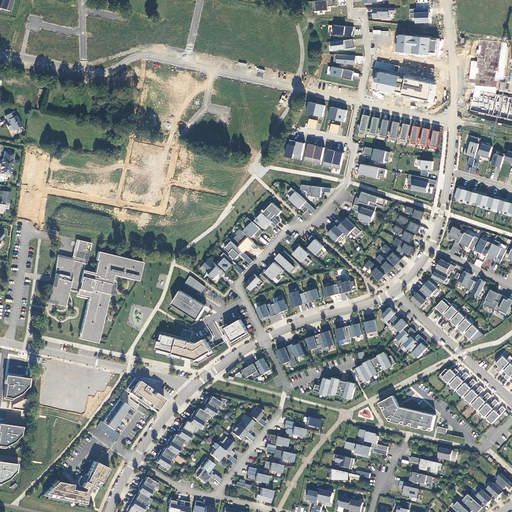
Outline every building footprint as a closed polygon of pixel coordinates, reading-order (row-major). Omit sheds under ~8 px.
[(3,0),(0,11),(0,12),(9,15),(14,0),(3,0)] [(332,0),(312,1),(313,11),(328,10),(328,5),(338,4),(337,0),(332,0)] [(431,8),(410,10),(411,17),(413,17),(414,24),(432,23),(431,8)] [(377,14),(372,14),(372,18),(389,18),(389,14),(395,13),(396,10),(388,10),(389,12),(377,12),(377,14)] [(353,37),(354,26),(348,26),(332,24),(331,36),(353,37)] [(439,40),(397,35),(395,52),(437,57),(439,40)] [(332,51),(354,48),(353,39),(331,42),(332,51)] [(511,120),(511,98),(496,95),(499,79),(504,79),(508,44),(480,41),(477,62),(471,61),(469,84),(475,85),(470,111),(511,120)] [(336,54),(336,63),(357,65),(357,56),(336,54)] [(353,70),(331,65),(329,76),(353,81),(354,76),(360,77),(361,73),(354,72),(353,70)] [(433,101),(436,84),(380,73),(377,90),(433,101)] [(324,117),(326,106),(308,102),(305,114),(324,117)] [(328,119),(346,123),(348,111),(331,107),(328,119)] [(13,113),(4,118),(7,122),(8,122),(9,124),(5,126),(8,131),(10,130),(12,133),(21,129),(13,113)] [(371,115),(364,114),(360,132),(367,133),(371,115)] [(381,117),(374,116),(370,134),(377,136),(381,117)] [(391,120),(384,118),(380,136),(387,138),(391,120)] [(317,130),(318,121),(309,119),(307,128),(317,130)] [(401,122),(394,120),(390,139),(397,140),(401,122)] [(340,125),(331,123),(329,133),(338,134),(340,125)] [(411,124),(405,123),(400,141),(407,142),(411,124)] [(422,127),(415,125),(411,143),(417,145),(422,127)] [(432,129),(425,127),(421,145),(428,147),(432,129)] [(442,131),(435,129),(431,148),(438,149),(442,131)] [(302,160),(305,143),(296,141),(295,146),(288,145),(285,156),(302,160)] [(479,152),(476,150),(478,144),(471,141),(468,150),(465,149),(463,154),(470,156),(467,165),(474,167),(479,152)] [(321,165),(325,148),(308,144),(304,161),(321,165)] [(490,157),(493,147),(482,144),(479,154),(490,157)] [(365,147),(364,154),(372,156),(371,160),(384,162),(385,160),(389,161),(390,152),(365,147)] [(341,170),(345,152),(328,149),(324,166),(341,170)] [(506,155),(497,153),(494,165),(503,167),(506,155)] [(12,163),(13,155),(3,154),(2,162),(1,162),(1,167),(0,166),(0,176),(4,177),(10,178),(12,163)] [(433,171),(434,161),(418,159),(417,166),(420,166),(420,169),(433,171)] [(387,170),(360,164),(358,174),(385,180),(387,170)] [(412,189),(428,193),(429,184),(437,185),(438,181),(409,175),(408,183),(413,184),(412,189)] [(324,192),(325,187),(302,185),(301,190),(308,190),(308,195),(322,197),(322,192),(324,192)] [(459,202),(466,203),(469,191),(465,190),(466,188),(459,186),(456,197),(460,198),(459,202)] [(308,208),(311,205),(292,187),(287,192),(292,196),(290,199),(300,209),(304,205),(308,208)] [(473,192),(469,191),(466,203),(471,205),(472,201),(477,203),(481,192),(474,190),(473,192)] [(362,192),(360,195),(362,195),(361,198),(359,198),(357,197),(355,204),(375,211),(377,206),(370,204),(371,201),(377,203),(377,204),(384,206),(387,200),(362,192)] [(481,208),(487,209),(490,197),(486,196),(487,194),(481,192),(478,203),(482,204),(481,208)] [(0,193),(0,211),(3,212),(4,206),(8,206),(9,195),(0,193)] [(494,199),(490,197),(487,209),(493,211),(494,207),(499,209),(502,198),(495,196),(494,199)] [(502,214),(508,215),(511,203),(508,202),(508,200),(502,198),(499,209),(503,210),(502,214)] [(262,211),(273,221),(277,225),(280,222),(276,218),(274,216),(277,214),(278,215),(282,211),(273,203),(268,208),(266,207),(262,211)] [(376,211),(375,211),(355,204),(353,209),(361,212),(359,218),(364,219),(363,223),(369,225),(370,221),(372,222),(376,211)] [(425,212),(407,206),(405,212),(414,215),(414,217),(422,219),(425,212)] [(262,211),(261,210),(258,214),(260,216),(256,220),(265,229),(268,225),(268,224),(269,223),(270,225),(273,221),(262,211)] [(417,233),(421,225),(400,215),(397,221),(405,225),(405,223),(410,225),(408,229),(417,233)] [(264,232),(248,217),(245,221),(249,225),(245,230),(253,237),(255,235),(258,237),(264,232)] [(337,220),(334,223),(346,235),(348,236),(351,232),(354,232),(357,235),(361,231),(347,218),(342,224),(337,220)] [(346,235),(334,223),(327,231),(332,236),(331,238),(336,242),(339,239),(340,240),(343,237),(344,238),(346,235)] [(415,235),(396,225),(393,231),(399,234),(400,232),(404,235),(402,238),(411,243),(415,235)] [(453,246),(457,248),(460,243),(465,232),(466,230),(462,228),(462,230),(453,226),(450,231),(451,232),(449,237),(456,240),(453,246)] [(258,246),(240,229),(236,233),(238,235),(232,241),(245,252),(251,245),(255,249),(258,246)] [(474,237),(465,232),(460,243),(469,247),(469,248),(473,250),(479,238),(475,236),(474,237)] [(324,246),(312,235),(309,239),(313,243),(309,247),(319,257),(323,252),(321,250),(324,246)] [(265,245),(268,243),(261,237),(259,239),(265,245)] [(487,257),(489,253),(493,244),(487,241),(488,239),(482,237),(475,251),(479,253),(481,252),(483,253),(482,255),(487,257)] [(249,256),(245,252),(232,241),(229,238),(225,242),(229,245),(226,248),(230,252),(230,253),(236,259),(241,254),(243,255),(242,256),(246,259),(249,256)] [(411,255),(415,247),(396,238),(394,244),(399,246),(400,245),(404,247),(402,251),(411,255)] [(79,338),(98,343),(110,293),(112,294),(114,284),(112,283),(114,276),(138,281),(142,263),(98,252),(96,261),(97,261),(94,273),(84,270),(91,243),(76,239),(72,258),(57,254),(54,272),(47,302),(64,306),(67,290),(76,292),(75,294),(88,297),(79,338)] [(495,256),(498,257),(495,261),(500,264),(507,250),(498,246),(500,242),(495,240),(493,244),(489,253),(495,256)] [(310,254),(298,243),(295,246),(298,249),(293,254),(298,258),(299,257),(303,261),(308,265),(312,261),(307,256),(310,254)] [(402,259),(386,244),(382,248),(390,256),(388,258),(396,265),(402,259)] [(299,264),(285,251),(280,256),(279,255),(276,258),(291,272),(299,264)] [(232,259),(224,253),(222,256),(223,257),(218,262),(227,271),(233,264),(230,261),(232,259)] [(384,265),(383,266),(388,271),(389,272),(394,267),(380,254),(376,259),(384,265)] [(482,267),(488,270),(493,259),(481,255),(479,258),(484,260),(482,267)] [(226,273),(210,258),(201,268),(205,273),(207,270),(211,274),(209,276),(214,280),(219,274),(222,276),(226,273)] [(437,268),(449,274),(450,275),(452,271),(453,272),(456,266),(442,259),(437,268)] [(480,268),(483,262),(477,259),(474,264),(480,268)] [(386,274),(380,269),(370,260),(365,266),(368,269),(370,267),(374,271),(372,274),(379,281),(386,274)] [(281,274),(284,271),(274,261),(271,265),(270,264),(264,271),(274,279),(279,273),(281,274)] [(299,264),(291,272),(292,273),(299,264)] [(437,268),(433,277),(447,284),(450,279),(448,278),(449,274),(437,268)] [(465,271),(459,284),(470,290),(475,281),(471,279),(473,275),(465,271)] [(262,274),(259,277),(255,274),(246,284),(252,290),(257,284),(260,287),(268,279),(262,274)] [(190,275),(185,284),(201,294),(205,286),(190,275)] [(475,281),(470,290),(470,291),(476,294),(475,296),(480,299),(483,293),(481,292),(486,282),(480,279),(478,283),(475,281)] [(338,284),(340,293),(353,290),(352,286),(356,286),(354,281),(351,282),(350,280),(345,281),(345,280),(337,281),(338,284)] [(340,293),(338,284),(324,287),(326,297),(340,293)] [(226,302),(205,286),(201,294),(223,307),(226,302)] [(317,288),(304,293),(307,303),(320,299),(317,288)] [(495,310),(502,295),(491,289),(484,304),(495,310)] [(207,306),(181,290),(172,305),(198,320),(207,306)] [(428,297),(421,290),(412,299),(423,309),(427,305),(425,303),(427,301),(426,300),(428,297)] [(294,307),(307,303),(304,293),(300,294),(299,291),(290,294),(291,298),(292,303),(293,303),(294,307)] [(502,295),(495,310),(506,315),(511,303),(511,299),(509,298),(508,299),(505,298),(506,297),(502,295)] [(280,301),(271,305),(276,315),(284,311),(288,309),(283,297),(279,299),(280,301)] [(446,311),(447,310),(452,305),(445,298),(437,307),(443,313),(446,311)] [(276,315),(271,305),(271,303),(267,305),(265,302),(261,304),(262,306),(257,308),(263,321),(276,315)] [(450,320),(453,317),(454,316),(458,311),(452,305),(447,310),(448,311),(447,312),(445,315),(450,320)] [(452,321),(457,326),(459,324),(461,322),(465,317),(458,311),(454,316),(455,317),(454,319),(452,321)] [(464,333),(466,330),(467,329),(472,324),(465,317),(461,322),(462,324),(461,325),(458,327),(464,333)] [(395,330),(399,334),(409,325),(402,319),(401,320),(400,321),(397,318),(388,327),(393,332),(395,330)] [(227,324),(220,328),(230,345),(249,334),(241,319),(229,327),(227,324)] [(376,319),(365,322),(368,333),(378,331),(376,319)] [(348,326),(351,337),(363,335),(360,323),(348,326)] [(472,324),(467,329),(469,330),(468,331),(465,334),(471,339),(479,330),(472,324)] [(351,337),(348,326),(336,329),(339,341),(344,340),(345,343),(352,341),(351,337)] [(199,364),(215,355),(204,337),(196,341),(192,340),(194,332),(184,329),(182,337),(162,332),(156,353),(199,364)] [(319,338),(323,348),(324,352),(330,350),(329,347),(335,345),(330,330),(318,334),(319,338)] [(316,339),(315,336),(307,338),(311,350),(315,348),(316,351),(323,348),(319,338),(316,339)] [(428,348),(425,345),(424,344),(426,341),(423,338),(411,351),(409,354),(410,355),(413,352),(419,358),(428,348)] [(293,344),(289,345),(293,355),(297,354),(298,357),(306,354),(300,341),(295,343),(296,345),(294,346),(293,344)] [(289,345),(278,350),(284,364),(290,361),(292,366),(297,364),(293,355),(289,345)] [(358,369),(356,369),(359,375),(361,374),(361,376),(358,378),(361,383),(365,381),(365,382),(372,378),(372,377),(379,373),(379,372),(385,369),(393,365),(396,363),(392,355),(388,357),(386,352),(378,356),(372,360),(372,359),(364,363),(364,364),(357,368),(358,369)] [(497,369),(500,373),(503,369),(510,362),(502,355),(495,362),(500,366),(497,369)] [(263,358),(254,364),(261,376),(271,370),(263,358)] [(508,380),(511,377),(511,375),(511,364),(510,362),(503,369),(507,373),(504,377),(508,380)] [(261,376),(254,364),(243,370),(247,377),(252,375),(255,379),(261,376)] [(453,378),(455,376),(459,372),(456,368),(453,371),(451,369),(449,371),(447,373),(446,372),(448,370),(446,369),(441,375),(449,383),(453,378)] [(462,383),(470,375),(466,372),(461,378),(458,376),(456,378),(455,380),(453,378),(449,383),(456,390),(461,385),(462,383)] [(32,379),(6,376),(5,384),(6,384),(4,399),(14,400),(14,399),(24,394),(31,387),(32,379)] [(322,386),(316,384),(314,390),(321,392),(320,393),(329,395),(329,392),(352,399),(356,384),(333,377),(332,380),(324,378),(322,386)] [(129,393),(136,398),(148,407),(149,407),(150,405),(156,409),(164,399),(134,378),(127,388),(130,391),(129,393)] [(468,392),(470,390),(477,382),(474,379),(468,385),(466,383),(464,385),(462,386),(461,385),(456,390),(464,396),(468,392)] [(477,397),(484,389),(481,386),(475,392),(473,389),(471,391),(470,393),(468,392),(464,396),(471,403),(475,398),(477,397)] [(484,404),(492,396),(488,392),(483,398),(480,396),(478,398),(477,400),(475,398),(471,403),(478,410),(483,405),(484,404)] [(394,395),(380,403),(382,406),(386,407),(386,408),(384,410),(388,418),(389,417),(393,418),(392,421),(401,423),(403,421),(405,421),(405,424),(409,425),(411,422),(413,423),(413,426),(420,428),(421,425),(425,426),(424,429),(428,430),(431,427),(433,428),(436,415),(400,407),(394,395)] [(218,405),(221,407),(225,399),(215,397),(215,398),(211,396),(209,399),(207,398),(204,402),(216,409),(218,405)] [(147,408),(148,407),(136,398),(135,400),(147,408)] [(112,429),(129,406),(119,399),(102,422),(112,429)] [(486,417),(490,412),(492,410),(499,402),(496,399),(490,405),(488,403),(486,405),(484,407),(483,405),(478,410),(486,417)] [(202,410),(210,416),(211,416),(214,413),(216,414),(218,411),(216,409),(204,402),(202,406),(204,407),(202,410)] [(256,406),(249,415),(257,421),(260,418),(264,412),(256,406)] [(493,412),(492,413),(490,412),(486,417),(493,423),(506,409),(503,406),(497,412),(495,410),(493,412)] [(192,414),(203,421),(205,418),(208,419),(210,416),(202,410),(198,408),(196,412),(194,410),(192,414)] [(206,423),(203,421),(192,414),(189,418),(191,419),(189,423),(198,428),(199,428),(201,425),(203,426),(206,423)] [(254,422),(244,414),(242,417),(242,419),(238,425),(250,434),(252,431),(249,428),(254,422)] [(318,427),(320,419),(308,417),(306,425),(318,427)] [(260,418),(257,421),(264,427),(266,424),(260,418)] [(120,435),(112,429),(102,422),(100,420),(99,422),(119,436),(120,435)] [(182,423),(179,427),(191,434),(193,430),(196,432),(198,428),(189,423),(186,421),(184,424),(182,423)] [(119,436),(99,422),(95,427),(115,441),(119,436)] [(25,428),(0,424),(0,448),(7,449),(7,447),(17,443),(24,436),(25,428)] [(244,435),(252,441),(255,438),(250,434),(238,425),(237,424),(236,426),(234,425),(232,428),(233,429),(230,433),(234,437),(235,436),(240,440),(244,435)] [(305,429),(293,426),(290,425),(289,429),(292,430),(291,434),(303,437),(305,429)] [(186,441),(189,437),(191,439),(193,435),(191,434),(179,427),(177,430),(179,431),(177,435),(186,441)] [(377,436),(377,434),(370,433),(370,432),(361,430),(359,437),(365,438),(366,440),(365,442),(373,444),(375,444),(374,448),(375,448),(388,451),(389,447),(378,445),(380,437),(377,436)] [(185,445),(187,441),(186,441),(177,435),(175,434),(172,437),(171,436),(168,440),(180,447),(182,443),(185,445)] [(235,443),(226,436),(221,442),(220,441),(217,445),(227,453),(230,455),(231,456),(234,453),(230,449),(235,443)] [(276,436),(274,444),(286,446),(288,439),(276,436)] [(204,445),(205,441),(210,443),(211,440),(204,437),(201,444),(204,445)] [(182,448),(180,447),(168,440),(166,443),(168,445),(166,448),(175,454),(177,451),(180,452),(182,448)] [(227,453),(217,445),(214,442),(211,446),(214,448),(209,454),(219,461),(222,456),(221,456),(222,454),(224,456),(227,453)] [(370,458),(372,448),(346,442),(345,448),(357,451),(357,453),(362,454),(361,456),(370,458)] [(176,455),(175,454),(166,448),(164,447),(162,451),(160,450),(158,453),(169,461),(172,457),(174,459),(176,455)] [(456,462),(458,452),(441,448),(439,459),(430,457),(429,461),(440,464),(442,459),(456,462)] [(294,454),(282,451),(280,459),(292,462),(294,454)] [(172,462),(169,461),(158,453),(156,457),(157,458),(155,462),(160,464),(158,467),(163,471),(167,464),(170,466),(172,462)] [(174,460),(182,465),(185,460),(177,455),(174,460)] [(234,464),(237,461),(231,456),(230,455),(228,459),(234,464)] [(355,459),(335,455),(333,460),(337,460),(337,462),(342,463),(341,467),(352,469),(355,459)] [(442,464),(440,464),(429,461),(412,457),(411,462),(421,464),(420,470),(427,471),(428,467),(432,468),(431,472),(437,474),(438,470),(441,471),(442,464)] [(210,470),(214,465),(206,458),(198,467),(213,479),(219,483),(222,480),(214,474),(213,475),(211,473),(212,472),(210,470)] [(93,461),(87,474),(85,478),(83,477),(81,476),(78,482),(79,485),(85,488),(84,492),(71,489),(72,484),(57,481),(52,486),(43,495),(48,496),(70,501),(79,503),(85,504),(85,501),(89,502),(90,500),(85,500),(86,495),(90,487),(97,490),(104,475),(107,468),(93,461)] [(19,465),(0,462),(0,485),(0,486),(1,484),(11,480),(18,473),(19,465)] [(282,465),(270,462),(268,470),(281,473),(282,465)] [(198,467),(195,471),(198,474),(196,477),(200,480),(199,481),(203,484),(207,479),(211,482),(213,479),(198,467)] [(361,476),(357,475),(356,475),(333,470),(333,480),(350,481),(350,477),(353,477),(360,479),(361,476)] [(256,473),(253,472),(253,476),(255,476),(254,480),(266,483),(268,475),(256,473)] [(434,477),(412,472),(410,481),(414,482),(415,482),(416,482),(416,483),(419,484),(419,483),(426,485),(427,483),(432,484),(434,477)] [(511,489),(511,483),(502,474),(498,478),(499,479),(495,484),(503,492),(507,486),(511,490),(511,489)] [(159,484),(146,477),(144,480),(142,479),(140,483),(152,490),(154,486),(156,487),(159,484)] [(152,490),(140,483),(138,487),(140,488),(138,491),(139,492),(147,497),(149,493),(152,495),(154,491),(152,490)] [(504,493),(503,492),(495,484),(493,483),(485,492),(492,498),(494,496),(498,499),(504,493)] [(413,488),(407,487),(400,485),(399,489),(405,490),(403,496),(418,499),(421,490),(413,488)] [(261,487),(259,495),(271,498),(273,490),(261,487)] [(492,498),(485,492),(481,489),(478,493),(479,494),(477,496),(475,494),(472,498),(481,505),(484,503),(487,506),(493,500),(492,498)] [(316,511),(318,506),(319,502),(321,493),(308,490),(307,495),(309,496),(308,500),(311,501),(310,503),(315,504),(314,507),(313,507),(311,511),(316,511)] [(319,502),(323,503),(323,501),(327,502),(332,503),(334,493),(321,490),(321,493),(319,502)] [(147,497),(139,492),(137,496),(135,495),(133,498),(144,505),(146,501),(149,503),(151,499),(147,497)] [(462,505),(469,511),(471,511),(473,510),(475,511),(479,511),(484,508),(481,505),(472,498),(469,495),(463,501),(465,503),(462,505)] [(350,509),(353,499),(341,496),(339,507),(350,509)] [(144,505),(133,498),(130,502),(132,503),(130,507),(135,509),(133,511),(140,511),(142,509),(145,510),(147,507),(144,505)] [(177,511),(179,505),(180,500),(170,498),(168,502),(169,504),(167,511),(171,511),(177,511)] [(363,507),(364,503),(359,502),(360,500),(353,498),(353,499),(350,509),(349,511),(364,511),(366,507),(363,507)] [(201,502),(195,500),(192,511),(202,511),(204,506),(200,505),(201,502)] [(183,506),(179,505),(177,511),(187,511),(190,502),(184,501),(183,506)] [(469,511),(462,505),(459,502),(454,507),(458,511),(457,511),(469,511)]
